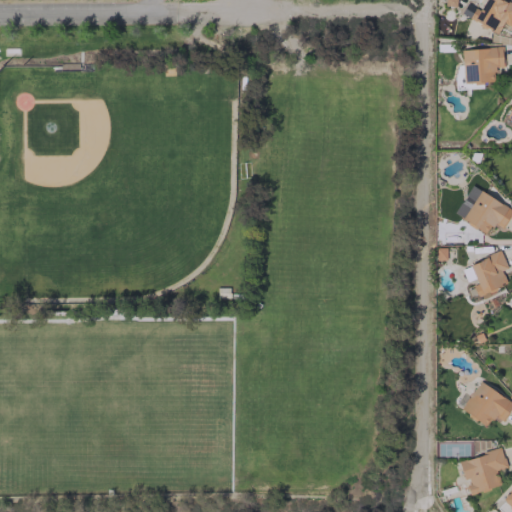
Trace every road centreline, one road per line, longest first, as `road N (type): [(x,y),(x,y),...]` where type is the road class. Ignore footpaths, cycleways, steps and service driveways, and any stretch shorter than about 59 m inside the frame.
road 1 (track): [(411,511),(424,0)]
road 2 (residential): [(0,14),(173,14)]
